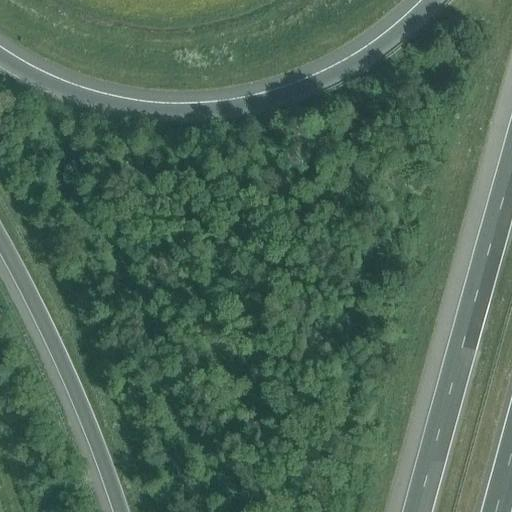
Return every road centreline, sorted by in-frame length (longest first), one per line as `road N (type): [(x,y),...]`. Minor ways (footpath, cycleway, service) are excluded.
road 1 (motorway): [(437,0),(326,80),(225,112),(89,102),(0,60)]
road 2 (motorway): [(511,166),(416,511)]
road 3 (motorway): [(0,247),(80,407),(118,511)]
